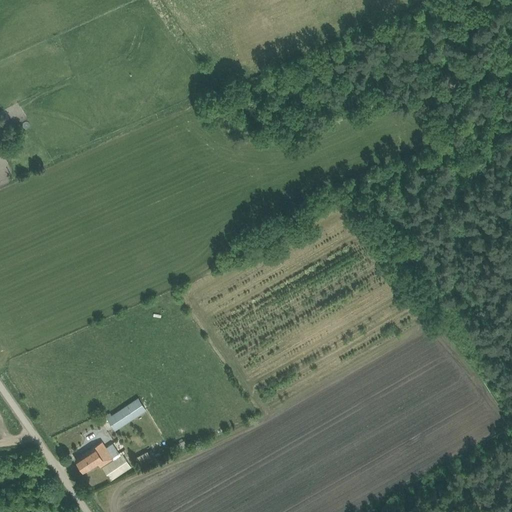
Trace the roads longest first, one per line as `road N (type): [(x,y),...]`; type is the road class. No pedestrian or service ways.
road 1 (track): [(511,60),(468,71),(456,121),(363,198)]
road 2 (unclassified): [(91,511),(0,381)]
